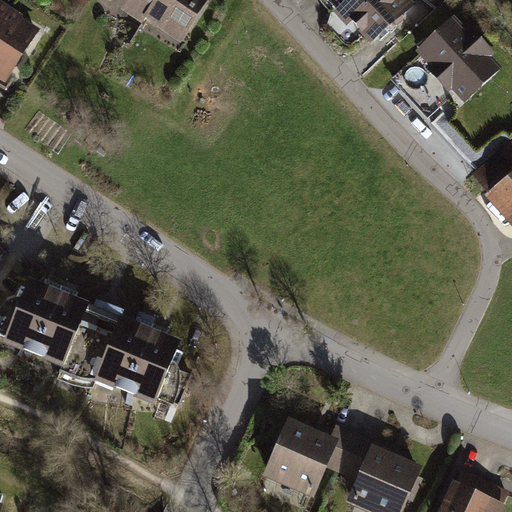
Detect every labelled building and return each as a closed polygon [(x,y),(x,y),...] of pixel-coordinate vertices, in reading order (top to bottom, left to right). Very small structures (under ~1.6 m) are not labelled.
[(206,0),(126,0),(120,10),(140,24),(143,18),(178,42),(206,0)] [(340,0),(329,11),(343,26),(348,22),(367,42),(408,3),(405,0),(340,0)] [(0,23),(9,10),(0,4),(0,23)] [(9,10),(0,23),(0,81),(2,83),(38,31),(9,10)] [(464,29),(449,14),(411,52),(424,65),(420,69),(444,93),(446,91),(461,106),(501,67),(491,57),(494,54),(467,26),(464,29)] [(444,100),(413,67),(392,86),(423,119),(444,100)] [(511,138),(510,136),(466,175),(484,194),(479,196),(511,233),(511,138)] [(181,342),(29,280),(2,347),(154,409),(181,342)] [(329,437),(285,418),(259,479),(310,500),(326,462),(340,468),(354,433),(334,425),(329,437)] [(370,440),(354,433),(340,468),(355,475),(342,504),(360,511),(398,511),(419,468),(368,445),(370,440)] [(457,468),(451,480),(474,491),(503,505),(509,493),(457,468)] [(436,511),(465,511),(474,491),(451,480),(436,511)] [(499,511),(503,505),(474,491),(465,511),(499,511)]
